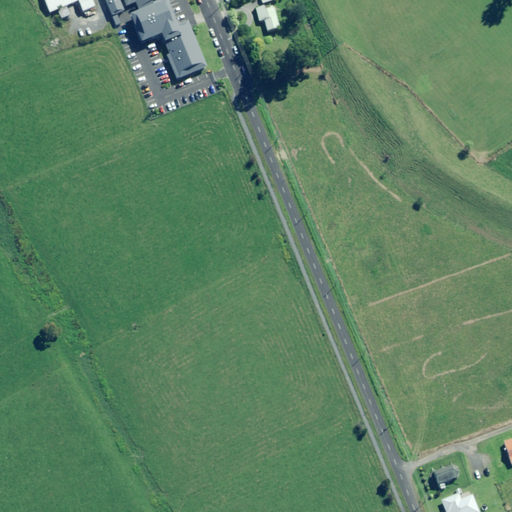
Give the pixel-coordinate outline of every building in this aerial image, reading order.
[(83,0),(45,0),(50,13),(83,0)] [(95,9),(91,0),(83,0),(78,2),(83,14),(95,9)] [(124,10),(119,0),(105,0),(111,15),(124,10)] [(176,75),(205,64),(189,21),(179,25),(169,0),(125,0),(128,5),(136,2),(140,13),(126,18),(138,47),(162,38),(176,75)] [(273,5),(263,7),(255,10),(259,23),(264,21),(267,32),(279,29),(273,5)] [(459,478),(456,467),(434,474),(439,491),(445,489),(444,483),(459,478)] [(461,500),(458,495),(441,502),(445,511),(478,511),(472,496),(461,500)]
